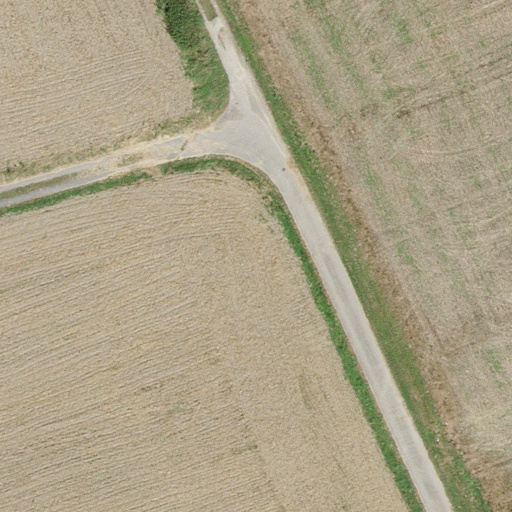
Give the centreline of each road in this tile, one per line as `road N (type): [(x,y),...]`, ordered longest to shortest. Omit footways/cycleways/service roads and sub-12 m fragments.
road 1 (track): [(0,198),(173,151),(218,145),(252,153),(273,171),(429,511)]
road 2 (track): [(195,0),(273,171)]
